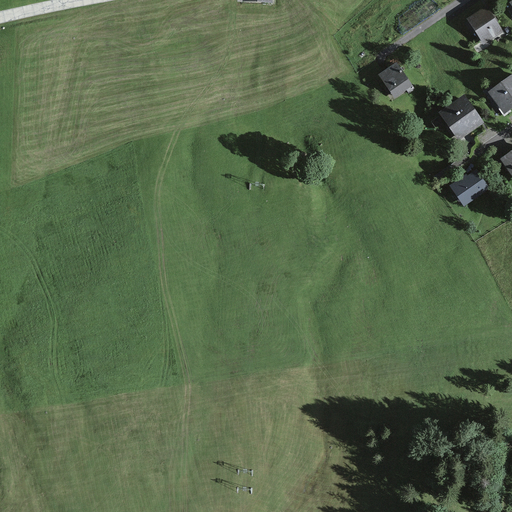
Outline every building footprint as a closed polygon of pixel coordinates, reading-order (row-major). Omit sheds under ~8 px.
[(468,18),(483,40),(501,28),(486,6),(468,18)] [(398,63),(381,74),(391,89),(408,78),(398,63)] [(511,77),(491,92),(505,110),(511,105),(511,77)] [(443,111),(459,136),(483,120),(467,95),(443,111)] [(511,152),(503,158),(511,172),(511,152)] [(454,185),(466,202),(489,187),(477,170),(454,185)]
